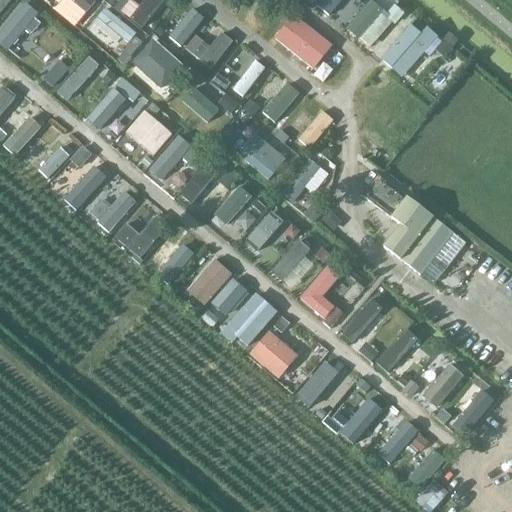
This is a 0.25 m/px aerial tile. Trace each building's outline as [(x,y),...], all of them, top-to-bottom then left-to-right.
[(73,1),(71,0),(46,0),(64,13),(73,1)] [(146,0),(129,23),(143,33),(167,0),(146,0)] [(324,0),(322,2),(333,11),(342,0),(324,0)] [(396,24),(372,4),(348,34),(372,54),(396,24)] [(108,31),(79,9),(71,20),(100,42),(108,31)] [(193,11),(168,45),(180,55),(205,21),(193,11)] [(290,20),(274,41),(317,73),(332,51),(290,20)] [(379,63),(390,72),(402,82),(437,39),(425,30),(420,36),(409,27),(379,63)] [(26,51),(31,43),(15,32),(10,40),(26,51)] [(26,68),(37,77),(66,41),(55,32),(26,68)] [(232,45),(222,37),(201,66),(210,73),(232,45)] [(134,65),(157,82),(171,62),(149,46),(134,65)] [(58,94),(68,103),(98,68),(88,60),(58,94)] [(265,71),(254,63),(232,92),(243,100),(265,71)] [(296,94),(286,86),(263,116),(273,124),(296,94)] [(182,105),(206,127),(218,114),(194,92),(182,105)] [(19,103),(7,93),(0,100),(0,122),(1,123),(19,103)] [(382,129),(395,140),(422,107),(409,97),(382,129)] [(133,112),(124,105),(100,134),(109,141),(133,112)] [(171,136),(145,114),(126,136),(152,158),(171,136)] [(333,123),(322,114),(298,142),(310,152),(333,123)] [(41,128),(31,119),(5,148),(14,157),(41,128)] [(242,133),(266,154),(275,144),(252,122),(242,133)] [(246,137),(238,145),(261,165),(268,157),(246,137)] [(76,149),(67,141),(36,175),(45,182),(76,149)] [(149,175),(158,183),(187,150),(177,142),(149,175)] [(294,201),(317,175),(308,167),(284,193),(294,201)] [(88,183),(73,170),(60,184),(74,197),(88,183)] [(182,200),(196,213),(219,186),(205,174),(182,200)] [(362,197),(400,226),(383,248),(421,277),(433,262),(446,272),(466,245),(377,177),(362,197)] [(210,213),(226,227),(250,200),(234,186),(210,213)] [(138,201),(127,191),(101,219),(112,229),(138,201)] [(251,220),(260,208),(250,201),(241,213),(251,220)] [(257,244),(269,255),(264,261),(270,267),(298,234),(292,229),(288,233),(276,222),(257,244)] [(150,254),(120,226),(112,234),(142,261),(150,254)] [(200,252),(189,242),(167,266),(177,276),(200,252)] [(283,287),(311,255),(299,243),(270,276),(283,287)] [(228,277),(216,266),(191,293),(203,304),(228,277)] [(300,302),(311,311),(323,322),(333,310),(321,300),(339,280),(328,270),(300,302)] [(206,307),(216,317),(228,304),(218,295),(206,307)] [(276,316),(255,296),(227,326),(248,346),(276,316)] [(337,338),(350,348),(368,364),(377,354),(359,338),(380,313),(368,302),(337,338)] [(384,378),(415,342),(403,332),(372,367),(384,378)] [(298,361),(269,335),(250,355),(279,382),(298,361)] [(438,404),(462,376),(445,361),(421,389),(438,404)] [(348,385),(336,375),(310,408),(323,418),(348,385)] [(490,407),(472,391),(446,421),(464,437),(490,407)] [(336,409),(329,417),(355,440),(369,424),(349,407),(342,414),(336,409)] [(379,457),(390,444),(378,433),(366,446),(379,457)] [(443,466),(429,454),(406,480),(420,492),(443,466)]
